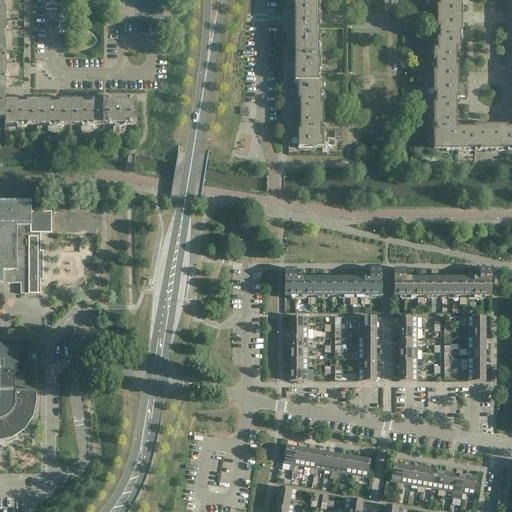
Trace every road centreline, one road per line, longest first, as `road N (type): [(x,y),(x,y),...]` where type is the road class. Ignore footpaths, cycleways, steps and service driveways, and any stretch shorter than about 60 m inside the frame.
road 1 (tertiary): [(157,378),(206,71)]
road 2 (residential): [(157,378),(99,368),(82,378),(76,393),(86,458),(75,473),(59,476),(49,378)]
road 3 (residential): [(503,447),(248,401)]
road 4 (tertiary): [(116,511),(137,481),(157,378)]
road 5 (residential): [(124,74),(58,73),(54,0)]
road 6 (residential): [(248,401),(246,265)]
road 7 (residential): [(261,126),(261,0)]
